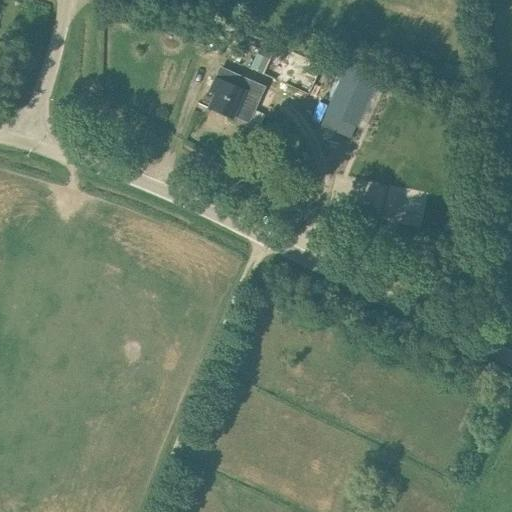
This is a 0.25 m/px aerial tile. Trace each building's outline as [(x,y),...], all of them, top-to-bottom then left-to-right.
[(458,0),(396,0),(396,3),(398,8),(400,13),(404,19),(408,23),(414,26),(420,28),(426,29),(432,29),(437,28),(442,25),(449,21),(453,16),(456,11),(458,5),(458,0)] [(248,31),(234,63),(308,95),(322,64),(248,31)] [(352,139),(379,79),(348,64),(320,124),(352,139)] [(216,95),(209,110),(232,120),(245,91),(217,78),(210,92),(216,95)] [(393,155),(407,124),(375,109),(361,140),(393,155)] [(438,130),(433,166),(449,168),(454,132),(438,130)]
